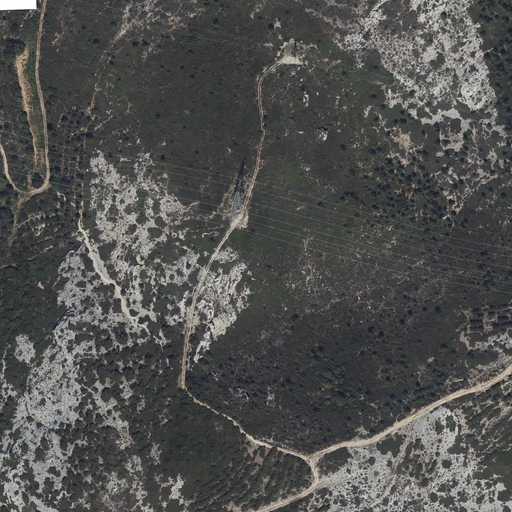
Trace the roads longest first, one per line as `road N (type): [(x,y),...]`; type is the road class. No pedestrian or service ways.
road 1 (track): [(262,511),(311,485),(315,466),(194,398),(184,366),(193,297),(248,196),(263,134),(259,81),(288,59)]
road 2 (track): [(47,0),(38,69),(50,177),(36,193),(19,191),(0,145)]
road 3 (track): [(309,458),(376,438),(511,364)]
